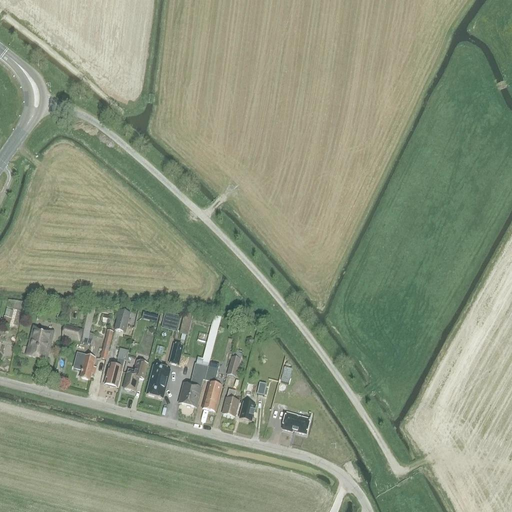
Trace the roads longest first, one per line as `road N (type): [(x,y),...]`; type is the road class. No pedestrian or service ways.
road 1 (unclassified): [(368,511),(343,477),(315,460),(0,382)]
road 2 (tertiary): [(0,162),(36,100),(24,70),(0,49)]
